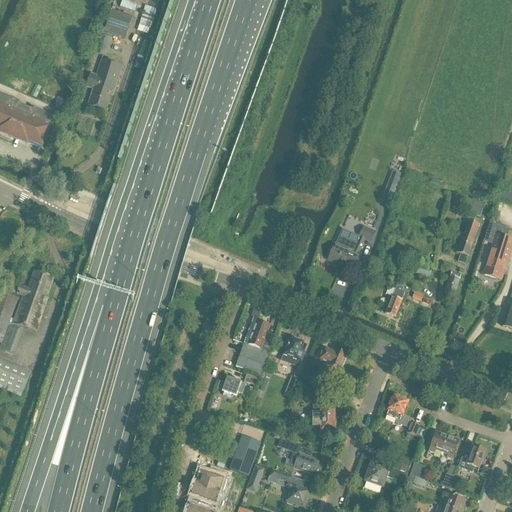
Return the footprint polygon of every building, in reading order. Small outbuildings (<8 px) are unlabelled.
[(145,6),(139,26),(150,29),(156,10),(145,6)] [(132,18),(112,11),(104,32),(125,39),(132,18)] [(112,39),(99,35),(97,44),(94,43),(92,50),(94,50),(93,54),(106,58),(112,39)] [(86,87),(94,90),(89,105),(106,111),(111,93),(114,94),(123,67),(101,60),(96,76),(91,74),(89,78),(90,78),(86,87)] [(0,132),(27,144),(28,141),(41,147),(50,126),(53,116),(31,107),(30,109),(18,104),(19,102),(14,99),(14,100),(0,93),(0,132)] [(392,200),(401,175),(398,173),(392,171),(383,196),(389,199),(392,200)] [(440,182),(431,179),(429,185),(439,187),(440,182)] [(511,187),(511,185),(505,184),(500,202),(511,205),(511,191),(511,187)] [(476,202),(465,199),(461,212),(480,218),(486,203),(476,200),(476,202)] [(460,233),(464,234),(462,238),(474,242),(479,226),(478,226),(479,224),(474,221),(473,224),(468,222),(466,228),(462,227),(460,233)] [(336,244),(335,244),(328,262),(353,273),(361,256),(358,255),(365,241),(370,243),(375,232),(363,227),(358,239),(352,252),(349,250),(352,243),(339,238),(336,244)] [(511,246),(511,240),(496,235),(483,276),(501,282),(511,246)] [(457,254),(460,255),(458,263),(465,265),(468,258),(474,242),(462,238),(457,254)] [(431,269),(417,266),(415,274),(429,278),(431,269)] [(0,350),(15,356),(24,333),(18,331),(19,327),(36,333),(48,300),(46,299),(53,279),(34,272),(28,289),(14,284),(12,292),(17,294),(17,295),(23,297),(22,299),(14,320),(11,319),(18,299),(0,292),(0,350)] [(454,297),(459,280),(461,276),(451,273),(445,294),(454,297)] [(396,286),(386,314),(395,318),(402,301),(401,301),(405,293),(402,292),(403,288),(396,286)] [(511,296),(510,303),(502,327),(511,330),(511,296)] [(248,346),(244,345),(268,354),(272,343),(265,340),(270,327),(257,322),(251,338),(248,346)] [(305,353),(300,351),(303,344),(290,339),(282,362),(291,366),(291,365),(294,366),(299,368),(305,353)] [(236,368),(260,376),(268,354),(244,345),(236,368)] [(330,366),(340,370),(346,355),(336,351),(335,353),(324,349),(319,361),(330,366)] [(0,361),(0,389),(12,395),(21,398),(31,374),(23,371),(0,361)] [(310,364),(306,376),(325,383),(328,376),(317,372),(319,367),(310,364)] [(259,379),(247,375),(244,383),(256,387),(259,379)] [(294,398),(301,380),(292,377),(285,395),(294,398)] [(217,389),(224,392),(223,395),(233,399),(233,396),(236,397),(238,393),(242,395),(246,385),(229,379),(227,385),(220,383),(217,389)] [(310,415),(311,421),(335,420),(335,415),(337,413),(337,410),(335,409),(335,408),(327,408),(327,396),(312,396),(313,414),(310,415)] [(414,422),(402,417),(407,406),(408,407),(404,416),(411,419),(417,406),(409,403),(409,405),(407,404),(408,402),(394,396),(388,411),(389,411),(387,416),(396,421),(396,423),(396,425),(398,427),(400,427),(402,426),(410,430),(408,434),(406,439),(412,441),(414,437),(423,440),(427,430),(413,424),(414,422)] [(310,422),(310,427),(318,427),(318,434),(336,433),(336,432),(337,431),(337,427),(336,426),(335,420),(311,421),(311,422),(310,422)] [(435,454),(436,455),(441,456),(447,438),(436,434),(429,454),(434,456),(435,454)] [(242,437),(229,470),(248,477),(261,444),(242,437)] [(446,458),(446,460),(452,462),(459,442),(447,438),(441,456),(446,458)] [(278,447),(278,448),(283,450),(292,453),(298,455),(299,455),(301,448),(298,447),(286,442),(280,441),(278,447)] [(464,453),(458,468),(472,474),(474,468),(479,470),(485,452),(479,450),(480,448),(474,446),(474,448),(473,448),(470,455),(464,453)] [(298,455),(298,457),(295,455),(293,456),(290,465),(291,466),(294,467),(293,469),(318,479),(324,464),(299,455),(298,455)] [(365,483),(366,483),(364,489),(379,494),(381,489),(383,483),(391,485),(393,480),(404,484),(411,464),(394,459),(391,468),(390,471),(371,464),(371,465),(369,466),(368,468),(369,470),(368,473),(366,474),(365,477),(366,479),(365,483)] [(420,479),(424,467),(417,464),(412,476),(416,478),(420,479)] [(255,466),(250,479),(259,482),(264,470),(255,466)] [(446,475),(442,487),(449,490),(449,488),(453,477),(456,468),(450,466),(447,475),(446,475)] [(286,504),(291,506),(292,504),(301,507),(307,491),(296,488),(297,486),(291,484),(293,479),(272,471),(268,482),(289,490),(288,491),(291,491),(286,504)] [(204,474),(199,486),(221,494),(225,482),(204,474)] [(453,477),(449,488),(449,490),(456,492),(460,480),(453,477)] [(416,478),(413,484),(425,489),(427,482),(420,479),(416,478)] [(199,486),(194,499),(216,507),(221,494),(199,486)] [(442,494),(438,505),(455,511),(464,511),(465,508),(464,508),(466,503),(442,494)] [(194,499),(189,511),(213,511),(216,507),(194,499)]
